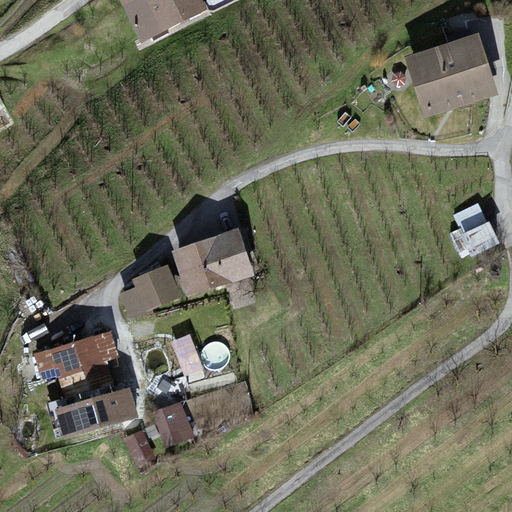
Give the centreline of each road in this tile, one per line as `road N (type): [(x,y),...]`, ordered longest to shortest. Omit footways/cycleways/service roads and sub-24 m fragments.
road 1 (unclassified): [(511,301),(508,316),(471,348),(258,511)]
road 2 (unclassified): [(511,107),(501,177),(511,249)]
